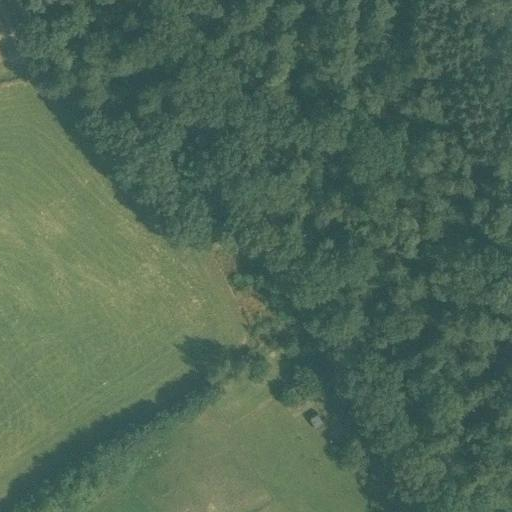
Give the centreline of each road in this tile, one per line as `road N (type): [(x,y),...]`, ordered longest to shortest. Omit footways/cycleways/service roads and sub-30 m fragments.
road 1 (track): [(435,511),(134,0)]
road 2 (track): [(275,239),(367,187),(393,183)]
